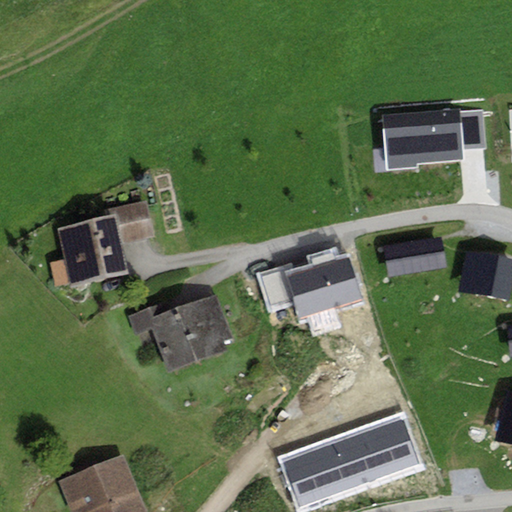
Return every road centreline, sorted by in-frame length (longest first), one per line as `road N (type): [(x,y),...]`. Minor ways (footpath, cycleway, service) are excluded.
road 1 (residential): [(511,218),(466,211),(307,237),(195,285)]
road 2 (track): [(0,71),(79,37),(135,0)]
